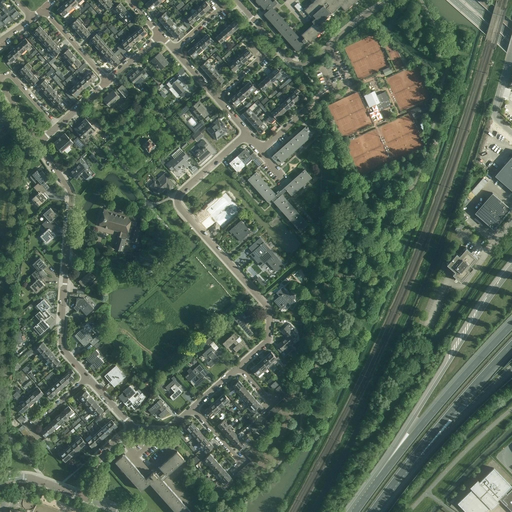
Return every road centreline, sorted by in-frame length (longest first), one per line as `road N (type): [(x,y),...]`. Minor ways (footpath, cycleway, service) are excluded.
road 1 (track): [(284,511),(395,288),(481,39)]
road 2 (residential): [(239,367),(268,340),(269,309),(175,197),(246,133)]
road 3 (trunk): [(511,267),(370,491)]
road 4 (residential): [(87,377),(61,339),(71,193),(39,143)]
road 5 (trunk): [(511,325),(370,491)]
road 6 (residential): [(236,0),(293,63),(312,61),(389,0)]
road 7 (trunk): [(403,469),(511,344)]
road 8 (trunk): [(403,469),(511,368)]
